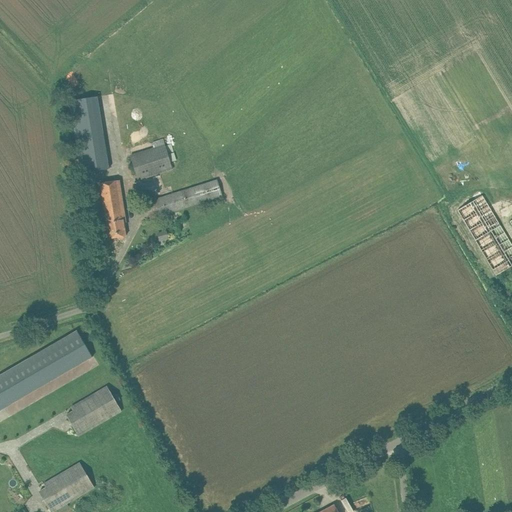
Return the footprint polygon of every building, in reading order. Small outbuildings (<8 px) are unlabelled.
[(70,118),(75,150),(97,147),(89,111),(70,114),(71,118),(70,118)] [(153,148),(130,155),(137,180),(172,170),(163,139),(151,142),(153,148)] [(112,149),(71,155),(74,176),(116,170),(112,149)] [(150,219),(159,216),(222,196),(217,180),(152,201),(151,196),(144,198),(145,203),(150,219)] [(100,184),(107,229),(109,239),(126,236),(124,223),(126,223),(119,181),(100,184)] [(511,265),(511,245),(483,194),(458,210),(495,275),(511,265)] [(28,401),(99,369),(84,335),(0,371),(0,411),(28,399),(28,401)] [(322,407),(342,396),(341,395),(341,396),(339,394),(341,393),(358,383),(358,382),(347,389),(340,378),(331,383),(324,371),(323,371),(324,373),(312,380),(318,389),(317,389),(318,391),(315,393),(323,406),(322,407)] [(66,414),(78,437),(122,412),(107,386),(70,407),(73,411),(66,414)] [(79,462),(43,483),(45,487),(38,492),(50,511),(53,511),(95,488),(79,462)]
